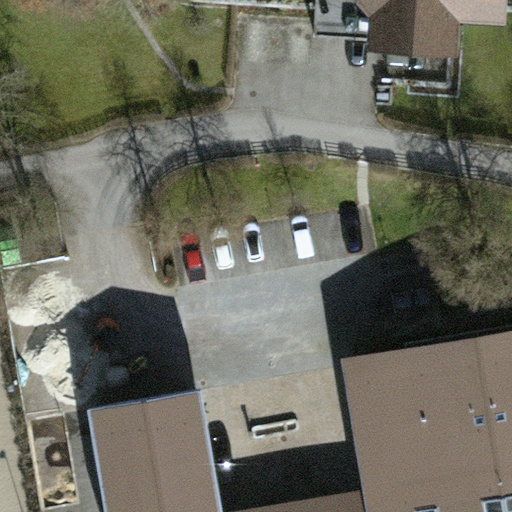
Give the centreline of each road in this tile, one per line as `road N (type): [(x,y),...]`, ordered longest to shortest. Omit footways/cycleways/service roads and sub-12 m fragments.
road 1 (unknown): [(82,155),(113,335),(510,339)]
road 2 (track): [(0,175),(117,147),(263,131),(511,166)]
